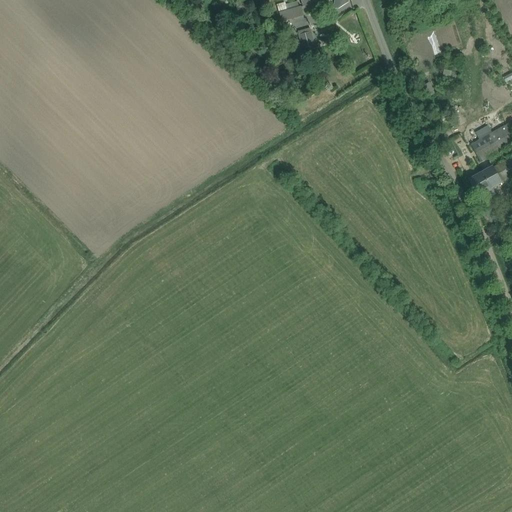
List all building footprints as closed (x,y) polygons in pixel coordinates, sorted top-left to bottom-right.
[(300,0),(303,6),(310,4),(311,9),(312,9),(319,7),(320,6),(319,1),(323,0),(300,0)] [(282,22),(288,20),(304,16),(301,7),(299,7),(297,1),(286,4),(288,10),(279,12),(282,22)] [(314,38),(300,42),(302,49),(304,49),(306,55),(312,53),(314,53),(312,46),(316,46),(314,38)] [(511,127),(510,123),(480,140),(471,145),(481,162),(511,145),(511,127)] [(495,195),(492,188),(511,177),(511,157),(493,168),(493,167),(469,180),(478,196),(481,194),(485,201),(495,195)]
